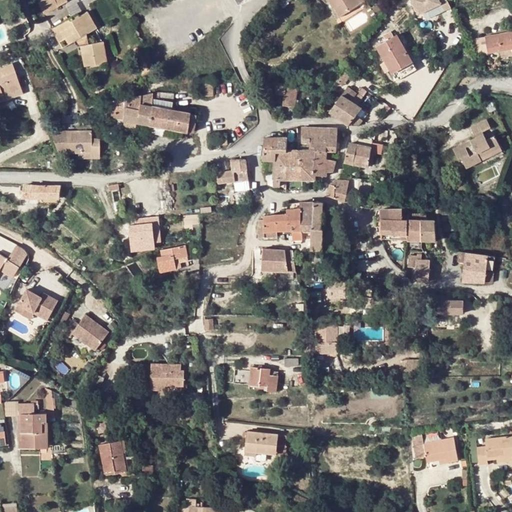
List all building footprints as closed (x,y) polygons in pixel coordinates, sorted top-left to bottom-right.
[(39,0),(37,1),(43,13),(57,6),(54,0),(39,0)] [(329,0),(339,15),(358,3),(356,0),(329,0)] [(447,0),(411,0),(418,15),(440,4),(443,11),(451,7),(447,0)] [(83,65),(104,62),(102,48),(99,49),(98,41),(87,43),(85,34),(84,27),(92,22),(86,11),(78,16),(76,13),(51,28),(59,41),(70,35),(73,41),(75,45),(79,45),(83,65)] [(96,28),(92,22),(84,27),(85,34),(96,28)] [(511,30),(486,36),(488,51),(511,46),(511,30)] [(377,46),(392,73),(402,67),(399,62),(409,56),(396,34),(377,46)] [(70,35),(59,41),(62,47),(73,41),(70,35)] [(399,62),(402,67),(412,62),(409,56),(399,62)] [(2,94),(20,87),(11,62),(0,66),(0,73),(1,75),(0,75),(0,99),(3,98),(2,94)] [(212,79),(194,79),(194,92),(200,92),(201,95),(212,95),(212,79)] [(298,86),(276,84),(275,93),(284,94),(283,104),(295,106),(298,86)] [(22,91),(20,87),(2,94),(3,98),(22,91)] [(158,91),(151,93),(150,123),(193,130),(197,108),(183,104),(173,105),(172,101),(173,93),(158,91)] [(135,120),(150,123),(151,93),(137,96),(135,120)] [(330,110),(339,117),(355,95),(352,93),(347,99),(341,95),(330,110)] [(355,95),(339,117),(348,124),(355,115),(361,108),(353,102),(357,97),(355,95)] [(135,120),(137,96),(127,97),(106,101),(105,107),(106,108),(105,115),(123,118),(135,120)] [(355,115),(348,124),(358,124),(361,119),(355,115)] [(135,128),(135,120),(123,118),(122,125),(135,128)] [(470,127),(475,137),(484,133),(482,130),(489,127),(485,120),(470,127)] [(301,137),(309,137),(337,138),(337,127),(318,127),(300,127),(301,137)] [(57,152),(77,151),(90,151),(90,156),(99,156),(98,142),(90,142),(90,138),(90,130),(49,132),(57,152)] [(380,140),(382,140),(387,141),(389,131),(382,130),(380,140)] [(217,135),(210,136),(211,145),(227,143),(226,133),(217,135)] [(479,156),(497,146),(492,135),(486,138),(484,133),(475,137),(470,140),(472,143),(465,147),(463,143),(453,148),(458,158),(460,157),(465,165),(466,165),(480,158),(479,156)] [(264,136),(262,160),(273,160),(275,160),(276,151),(286,151),(286,144),(286,136),(264,136)] [(357,144),(348,143),(345,161),(367,165),(372,138),(358,136),(357,144)] [(315,152),(326,151),(336,151),(337,138),(309,137),(309,141),(309,149),(315,149),(315,152)] [(286,144),(286,151),(285,179),(301,178),(302,159),(296,159),(296,149),(292,150),(292,144),(286,144)] [(479,156),(480,158),(499,149),(497,146),(479,156)] [(302,159),(315,160),(315,152),(315,149),(309,149),(302,149),(302,159)] [(285,179),(286,151),(276,151),(275,160),(273,160),(272,186),(279,186),(279,179),(285,179)] [(324,160),(325,158),(325,155),(326,151),(315,152),(315,160),(324,160)] [(243,158),(229,160),(230,170),(216,172),(217,182),(234,180),(234,182),(247,180),(245,161),(243,158)] [(324,160),(315,160),(315,175),(324,175),(326,170),(332,170),(334,160),(325,158),(324,160)] [(315,175),(315,160),(302,159),(301,178),(314,178),(315,175)] [(344,200),(346,186),(338,185),(328,184),(325,194),(344,200)] [(64,185),(24,185),(22,196),(31,197),(38,198),(59,197),(61,197),(63,195),(64,185)] [(486,192),(485,198),(496,201),(496,195),(486,192)] [(302,230),(311,230),(312,202),(300,201),(300,207),(301,221),(302,230)] [(311,237),(332,239),(334,239),(335,230),(332,230),(332,224),(321,223),(322,202),(312,202),(311,230),(311,237)] [(279,230),(287,230),(287,221),(301,221),(300,207),(287,208),(286,212),(275,214),(274,230),(279,230)] [(380,209),(381,219),(381,238),(403,238),(400,218),(400,208),(380,209)] [(454,228),(453,220),(452,210),(441,211),(443,230),(454,228)] [(413,218),(400,218),(403,238),(419,239),(420,213),(413,212),(413,218)] [(435,239),(433,219),(425,219),(425,213),(420,213),(419,239),(435,239)] [(185,226),(199,225),(198,214),(184,215),(185,226)] [(266,231),(274,230),(275,214),(264,216),(264,219),(258,219),(257,231),(258,231),(266,231)] [(461,219),(453,220),(454,228),(463,227),(461,219)] [(154,222),(153,221),(136,222),(130,223),(132,250),(155,248),(155,240),(161,240),(159,222),(154,222)] [(287,221),(287,230),(293,230),(302,230),(301,221),(287,221)] [(302,241),(302,230),(293,230),(293,242),(302,241)] [(332,239),(311,237),(311,249),(315,249),(315,256),(321,256),(321,254),(326,254),(326,248),(331,248),(332,239)] [(160,270),(177,267),(175,257),(179,256),(186,254),(184,245),(161,250),(162,255),(157,256),(160,270)] [(275,248),(263,247),(261,268),(274,269),(275,248)] [(295,271),(293,249),(275,248),(274,269),(295,271)] [(437,259),(427,259),(427,272),(437,272),(443,272),(444,252),(437,252),(437,259)] [(495,256),(465,252),(464,262),(462,279),(484,281),(485,272),(492,273),(495,256)] [(19,266),(0,254),(0,269),(12,276),(19,266)] [(415,280),(416,258),(416,255),(406,254),(406,265),(409,265),(409,270),(410,270),(410,277),(413,278),(413,279),(415,280)] [(321,256),(315,256),(314,273),(326,278),(326,275),(320,263),(321,256)] [(415,280),(426,281),(427,272),(427,259),(416,258),(415,280)] [(0,285),(3,287),(9,275),(2,272),(0,275),(0,285)] [(491,282),(492,273),(485,272),(484,281),(491,282)] [(41,297),(27,289),(15,310),(27,317),(30,310),(33,312),(37,306),(50,314),(58,300),(44,292),(41,297)] [(462,312),(462,300),(450,299),(440,299),(438,299),(437,312),(458,312),(462,312)] [(50,314),(37,306),(33,312),(47,319),(50,314)] [(79,324),(70,337),(76,342),(79,338),(96,350),(109,331),(92,319),(85,328),(79,324)] [(212,319),(204,320),(205,330),(213,329),(212,319)] [(329,329),(321,329),(321,341),(330,340),(331,350),(342,350),(340,324),(330,323),(329,329)] [(418,358),(400,355),(398,367),(415,370),(418,358)] [(184,361),(184,369),(201,370),(201,362),(184,361)] [(180,364),(152,363),(151,389),(165,390),(165,385),(184,385),(184,369),(180,370),(180,364)] [(250,371),(234,370),(233,384),(249,385),(260,386),(260,384),(268,384),(267,391),(276,391),(278,372),(269,372),(270,369),(251,367),(250,371)] [(41,420),(46,420),(45,410),(34,412),(34,402),(18,404),(19,416),(22,416),(24,440),(22,442),(22,450),(43,447),(41,420)] [(50,446),(46,420),(41,420),(43,447),(50,446)] [(108,430),(105,420),(97,421),(99,431),(108,430)] [(286,435),(247,431),(244,450),(256,451),(275,453),(277,444),(285,444),(286,435)] [(511,436),(498,438),(500,458),(511,457),(511,436)] [(455,437),(425,441),(428,460),(433,459),(447,457),(447,461),(458,460),(455,437)] [(489,459),(498,458),(500,458),(498,438),(487,439),(487,446),(478,447),(480,464),(489,463),(489,459)] [(126,469),(120,440),(99,444),(104,471),(114,469),(114,472),(126,469)] [(187,498),(187,506),(195,507),(196,499),(187,498)] [(132,499),(116,499),(116,510),(132,510),(132,499)]
